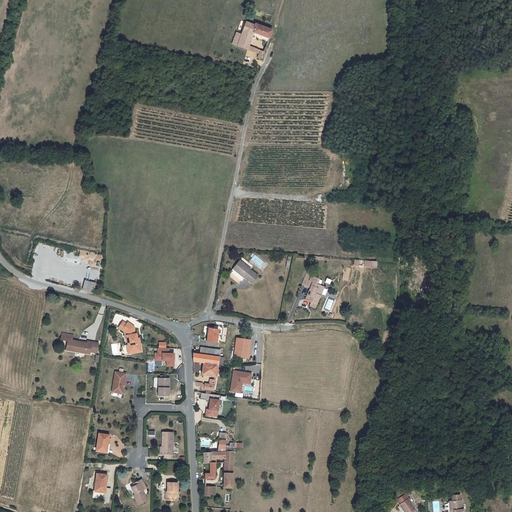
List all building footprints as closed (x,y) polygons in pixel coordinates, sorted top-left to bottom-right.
[(258,64),(261,56),(245,52),(245,49),(242,49),(245,39),(252,42),(252,39),(262,41),(264,35),(263,33),(247,29),(246,32),(240,30),(233,54),(256,60),(255,64),(258,64)] [(250,289),(256,281),(238,265),(231,273),(250,289)] [(320,301),(324,293),(317,290),(316,294),(312,292),(314,289),(310,287),(313,281),(307,279),(302,292),(310,296),(309,298),(311,299),(309,303),(307,302),(305,308),(311,310),(312,309),(318,312),(322,302),(320,301)] [(83,290),(94,292),(96,283),(85,280),(83,290)] [(126,324),(122,330),(125,332),(125,336),(127,336),(127,340),(128,345),(130,345),(131,353),(142,351),(140,343),(138,343),(137,338),(136,334),(135,334),(134,327),(128,322),(126,324)] [(218,344),(220,329),(209,327),(207,342),(218,344)] [(68,341),(66,350),(90,354),(91,351),(97,352),(99,343),(87,341),(87,343),(72,341),(73,335),(62,333),(61,340),(68,341)] [(234,345),(232,364),(244,366),(247,347),(234,345)] [(198,355),(197,361),(191,360),(191,368),(200,370),(199,382),(213,384),(214,380),(217,380),(217,377),(214,376),(215,373),(216,364),(218,357),(212,357),(198,355)] [(232,370),(230,392),(242,393),(243,383),(251,384),(252,372),(232,370)] [(115,372),(112,392),(118,393),(119,391),(123,391),(124,387),(123,387),(123,384),(124,384),(126,374),(115,372)] [(159,379),(159,396),(170,396),(170,379),(159,379)] [(212,388),(203,387),(202,396),(211,398),(212,388)] [(104,452),(106,442),(108,442),(109,434),(98,432),(96,450),(104,452)] [(172,432),(162,432),(162,445),(162,454),(173,454),(172,432)] [(213,457),(225,457),(225,450),(225,447),(225,438),(215,438),(215,442),(217,443),(217,450),(213,450),(213,457)] [(213,477),(213,457),(213,450),(203,450),(203,462),(208,461),(208,471),(205,471),(204,477),(213,477)] [(233,487),(233,450),(225,450),(225,457),(225,462),(224,487),(233,487)] [(95,481),(97,481),(96,491),(105,492),(107,474),(96,473),(95,481)] [(138,483),(133,485),(130,487),(135,496),(134,497),(138,504),(147,500),(142,490),(146,488),(140,479),(137,480),(138,483)] [(177,483),(167,483),(167,492),(165,492),(165,500),(177,500),(177,483)] [(214,485),(205,485),(204,495),(214,495),(214,485)] [(405,495),(396,501),(403,511),(412,511),(415,510),(405,495)] [(451,502),(452,511),(453,511),(463,511),(462,511),(462,502),(460,502),(460,496),(452,497),(452,502),(451,502)]
